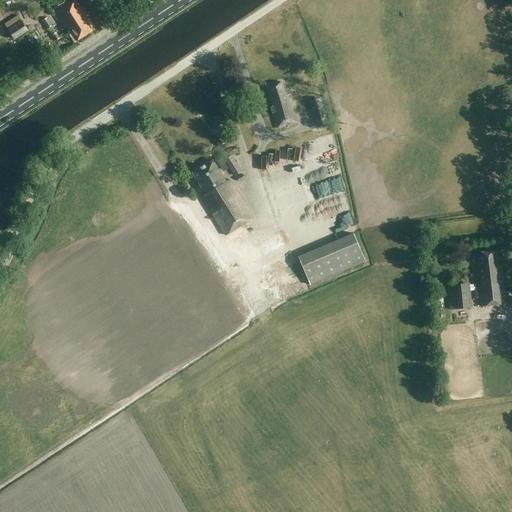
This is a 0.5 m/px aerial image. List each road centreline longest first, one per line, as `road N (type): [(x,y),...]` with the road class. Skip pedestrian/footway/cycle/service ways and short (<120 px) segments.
road 1 (unclassified): [(0,261),(60,150),(280,0)]
road 2 (primary): [(0,119),(180,0)]
